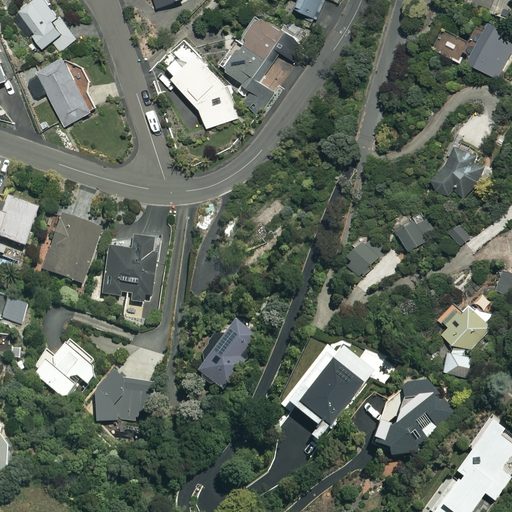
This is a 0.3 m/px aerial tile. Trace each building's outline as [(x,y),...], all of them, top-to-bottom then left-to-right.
[(79,41),(49,0),(41,0),(22,14),(38,36),(35,38),(45,51),(55,44),(62,53),(79,41)] [(156,0),(160,12),(201,0),(156,0)] [(296,0),(305,4),(301,14),(320,22),(330,1),(328,0),(296,0)] [(511,0),(496,0),(491,15),(508,21),(511,10),(511,0)] [(307,48),(264,18),(246,44),(243,42),(223,70),(255,92),(247,105),(261,114),(275,94),(260,84),(281,53),(296,64),(307,48)] [(511,41),(511,38),(497,30),(476,67),(497,79),(511,52),(511,49),(508,48),(511,41)] [(437,52),(458,63),(461,58),(466,61),(474,45),(449,31),(437,52)] [(0,83),(11,80),(0,50),(0,83)] [(206,61),(177,84),(206,115),(211,132),(243,122),(233,91),(206,61)] [(97,115),(70,62),(31,82),(40,100),(50,94),(69,130),(97,115)] [(453,197),(455,198),(459,193),(468,200),(491,170),(464,150),(437,184),(440,187),(437,191),(450,201),(453,197)] [(44,214),(13,202),(10,210),(0,206),(0,239),(32,252),(37,239),(35,238),(44,214)] [(106,235),(66,219),(45,271),(84,287),(106,235)] [(433,244),(423,227),(405,237),(415,254),(433,244)] [(474,239),(466,228),(455,236),(464,247),(474,239)] [(112,252),(105,295),(142,301),(140,313),(157,316),(165,266),(162,265),(165,247),(138,242),(136,256),(112,252)] [(388,254),(375,242),(356,260),(360,264),(354,270),(362,279),(388,254)] [(511,292),(511,271),(506,269),(497,291),(510,296),(511,292)] [(485,294),(477,304),(488,312),(496,303),(485,294)] [(14,301),(4,317),(23,328),(33,311),(14,301)] [(450,354),(448,374),(472,376),(474,356),(469,355),(494,330),(475,310),(467,318),(457,308),(444,321),(454,331),(448,337),(458,347),(457,355),(450,354)] [(209,368),(203,377),(227,393),(253,354),(247,350),(258,334),(240,322),(228,341),(218,341),(207,357),(209,368)] [(100,380),(99,366),(74,344),(59,360),(50,352),(36,368),(42,373),(38,377),(68,404),(85,385),(91,390),(100,380)] [(338,366),(332,361),(292,408),(320,432),(315,439),(322,445),(379,378),(349,353),(338,366)] [(126,388),(118,381),(99,396),(99,423),(157,423),(157,388),(126,388)] [(431,384),(407,391),(393,402),(383,418),(379,431),(379,449),(393,454),(406,461),(456,417),(431,384)] [(465,481),(442,511),(477,511),(488,497),(495,502),(511,479),(502,472),(511,459),(511,446),(503,441),(507,435),(498,429),(462,478),(465,481)] [(0,477),(11,468),(11,453),(0,435),(0,477)]
